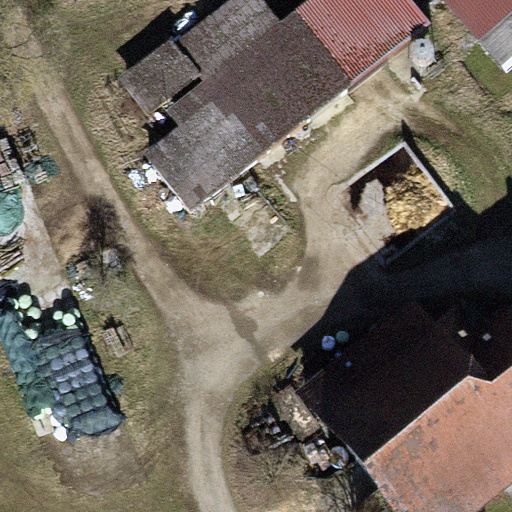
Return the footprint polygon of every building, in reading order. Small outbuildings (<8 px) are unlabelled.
[(156,163),(196,215),(452,22),(435,0),(328,0),(175,115),(191,136),(156,163)] [(511,38),(511,0),(464,0),(504,45),(511,38)] [(185,49),(130,89),(151,117),(206,77),(185,49)] [(0,243),(0,311),(31,404),(99,382),(47,228),(0,243)] [(511,432),(460,365),(416,309),(308,393),(358,457),(400,511),(447,511),(511,462),(511,432)] [(511,325),(460,365),(511,432),(511,325)] [(400,511),(358,457),(332,477),(359,511),(400,511)]
